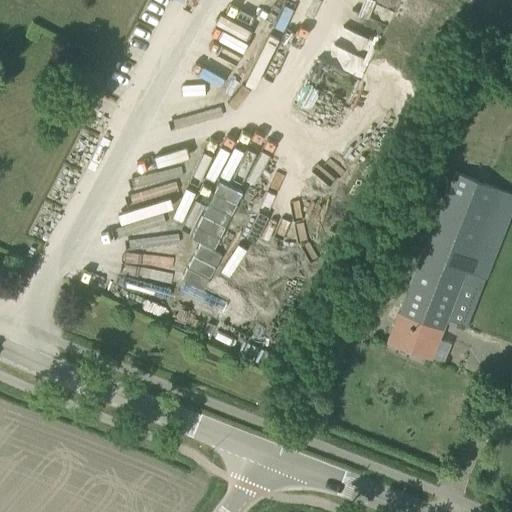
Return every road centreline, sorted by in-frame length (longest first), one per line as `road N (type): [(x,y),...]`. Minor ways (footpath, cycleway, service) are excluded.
road 1 (tertiary): [(271,456),(0,350)]
road 2 (secondary): [(413,511),(271,456)]
